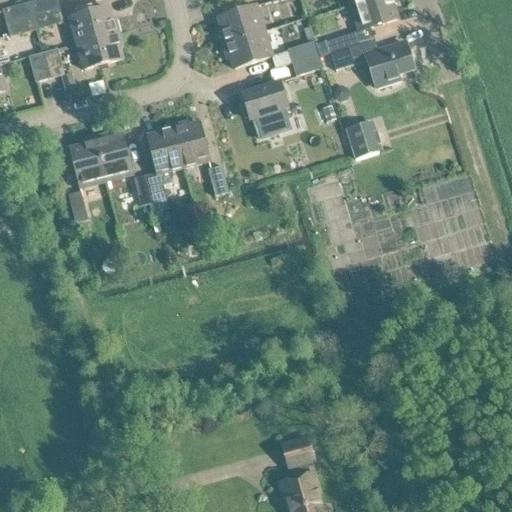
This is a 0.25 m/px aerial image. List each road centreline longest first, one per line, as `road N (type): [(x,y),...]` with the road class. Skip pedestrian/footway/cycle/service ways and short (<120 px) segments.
road 1 (unclassified): [(136,511),(18,128)]
road 2 (unclassified): [(511,280),(422,0)]
road 3 (unclassified): [(18,128),(126,103),(185,75),(173,0)]
